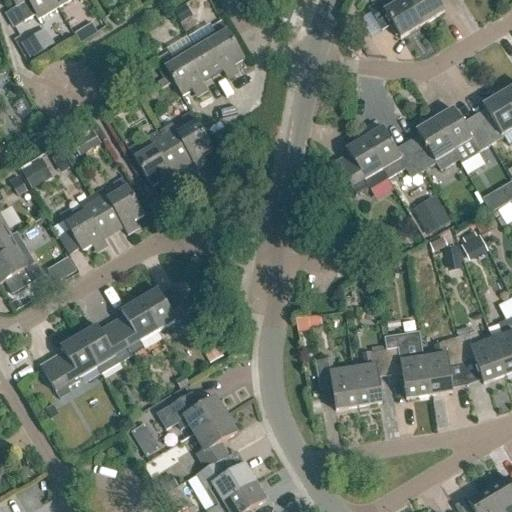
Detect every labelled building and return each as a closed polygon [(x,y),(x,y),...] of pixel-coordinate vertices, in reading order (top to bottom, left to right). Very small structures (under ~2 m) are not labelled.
[(38,22),(59,10),(52,0),(10,0),(25,24),(36,18),(38,22)] [(52,0),(59,10),(75,0),(52,0)] [(438,0),(409,0),(407,2),(423,29),(443,16),(435,2),(438,0)] [(423,29),(407,2),(391,11),(385,2),(369,12),(382,34),(392,28),(400,42),(423,29)] [(215,36),(195,49),(214,81),(224,74),(229,82),(236,78),(231,70),(245,62),(221,23),(211,29),(215,36)] [(32,40),(22,46),(31,61),(41,55),(32,40)] [(205,86),(214,81),(195,49),(173,62),(168,54),(159,60),(183,99),(196,91),(201,99),(209,94),(205,86)] [(511,91),(502,98),(511,114),(511,91)] [(503,139),(511,133),(511,114),(502,98),(483,109),(488,117),(477,123),(492,148),(504,141),(503,139)] [(492,148),(477,123),(465,131),(454,112),(435,123),(459,164),(461,166),(492,148)] [(173,126),(161,133),(183,171),(193,165),(198,172),(205,168),(200,160),(214,152),(197,124),(192,115),(182,121),(185,126),(176,131),(173,126)] [(459,164),(435,123),(417,134),(422,142),(410,149),(424,173),(437,166),(442,174),(459,164)] [(79,158),(100,146),(91,130),(70,143),(79,158)] [(398,157),(382,131),(365,142),(388,182),(405,172),(411,181),(424,173),(410,149),(398,157)] [(173,177),(183,171),(161,133),(148,141),(151,146),(142,151),(139,146),(129,151),(152,189),(165,181),(170,189),(177,184),(173,177)] [(388,182),(365,142),(346,153),(351,160),(339,167),(356,197),(368,190),(369,193),(388,182)] [(32,192),(52,180),(41,161),(21,174),(32,192)] [(18,199),(27,194),(17,179),(9,184),(18,199)] [(104,192),(92,200),(114,237),(124,232),(128,239),(136,234),(131,227),(145,218),(123,181),(113,187),(116,192),(107,197),(104,192)] [(489,213),(511,199),(511,193),(506,184),(481,199),(489,213)] [(104,243),(114,237),(92,200),(79,207),(82,212),(73,218),(70,213),(60,219),(83,256),(96,248),(100,255),(108,250),(104,243)] [(449,223),(434,200),(412,214),(426,237),(449,223)] [(0,245),(13,238),(0,217),(0,214),(5,212),(0,204),(0,245)] [(502,226),(511,220),(511,216),(505,205),(493,212),(502,226)] [(466,246),(476,240),(474,235),(463,241),(466,246)] [(13,238),(0,245),(0,288),(5,286),(12,298),(34,285),(45,279),(31,257),(26,260),(13,238)] [(469,264),(487,254),(479,239),(476,240),(466,246),(461,249),(469,264)] [(433,255),(447,249),(443,240),(429,247),(433,255)] [(386,265),(398,257),(390,245),(378,252),(386,265)] [(458,254),(445,257),(447,268),(460,266),(458,254)] [(66,262),(61,265),(56,258),(43,266),(55,285),(73,274),(66,262)] [(176,326),(189,318),(175,294),(163,301),(158,293),(139,304),(158,335),(175,325),(176,326)] [(140,345),(158,335),(139,304),(122,314),(127,322),(114,330),(129,354),(141,347),(140,345)] [(309,330),(321,329),(320,319),(296,322),(297,335),(310,333),(309,330)] [(503,339),(492,343),(505,379),(511,376),(511,320),(506,323),(498,327),(503,339)] [(103,337),(98,329),(79,340),(97,371),(101,378),(132,359),(129,354),(114,330),(103,337)] [(455,342),(462,367),(474,362),(483,387),(505,379),(492,343),(481,347),(477,335),(470,337),(468,331),(456,334),(458,341),(455,342)] [(384,341),(386,354),(390,378),(402,376),(406,402),(429,399),(424,361),(423,361),(419,335),(384,341)] [(79,340),(61,351),(66,359),(54,366),(42,373),(57,397),(68,391),(82,383),(81,381),(97,371),(79,340)] [(435,359),(424,361),(429,399),(452,395),(448,369),(462,367),(455,342),(441,346),(441,347),(433,348),(435,359)] [(210,366),(223,359),(214,344),(201,352),(210,366)] [(363,370),(353,372),(359,410),(382,406),(378,380),(390,378),(386,354),(361,357),(363,370)] [(359,410),(353,372),(333,375),(331,362),(315,364),(319,389),(331,387),(335,413),(359,410)] [(180,392),(189,387),(183,378),(175,383),(180,392)] [(194,438),(227,418),(216,400),(200,410),(192,396),(169,410),(157,417),(167,433),(178,426),(182,433),(189,429),(194,438)] [(127,412),(132,421),(141,415),(138,411),(132,409),(127,412)] [(227,418),(194,438),(204,453),(197,457),(199,461),(206,473),(220,464),(229,460),(221,446),(237,436),(227,418)] [(140,428),(128,435),(142,459),(155,451),(140,428)] [(206,473),(189,482),(194,491),(202,486),(207,494),(214,490),(223,505),(255,486),(245,468),(228,478),(220,464),(206,473)] [(166,496),(177,488),(170,477),(159,485),(166,496)] [(499,511),(511,511),(511,487),(508,481),(488,493),(499,511)] [(251,511),(266,504),(255,486),(223,505),(211,511),(251,511)] [(499,511),(488,493),(468,505),(471,511),(499,511)]
